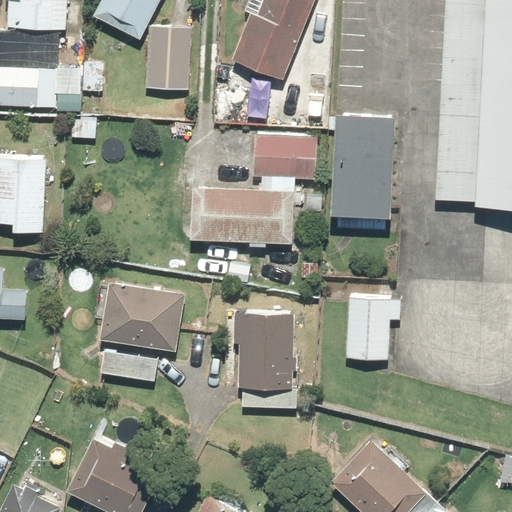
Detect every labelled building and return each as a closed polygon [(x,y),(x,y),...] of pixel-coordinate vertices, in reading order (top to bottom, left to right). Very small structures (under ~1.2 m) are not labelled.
[(10,0),(10,23),(70,26),(71,0),(10,0)] [(101,0),(96,12),(143,36),(161,0),(101,0)] [(254,7),(235,55),(286,75),(316,0),(262,0),(259,9),(254,7)] [(511,203),(511,0),(441,0),(432,200),(511,203)] [(194,25),(152,23),(149,84),(190,86),(194,25)] [(108,59),(87,58),(85,87),(105,89),(108,59)] [(59,66),(0,63),(0,103),(57,106),(59,66)] [(403,213),(408,110),(351,108),(347,211),(403,213)] [(97,115),(72,113),(71,133),(96,134),(97,115)] [(50,155),(0,152),(0,218),(17,219),(16,226),(46,227),(50,155)] [(196,182),(193,235),(294,239),(296,186),(196,182)] [(0,313),(29,315),(31,285),(6,284),(7,264),(0,263),(0,313)] [(188,289),(113,278),(104,335),(179,346),(188,289)] [(396,355),(398,295),(355,293),(352,353),(396,355)] [(243,339),(242,383),(294,384),(296,309),(237,307),(237,339),(243,339)] [(160,356),(107,349),(105,370),(157,376),(160,356)] [(98,433),(71,485),(123,511),(141,511),(165,468),(98,433)] [(454,511),(374,436),(334,478),(369,511),(454,511)] [(17,480),(0,511),(62,511),(66,505),(17,480)] [(255,511),(210,490),(199,511),(255,511)]
